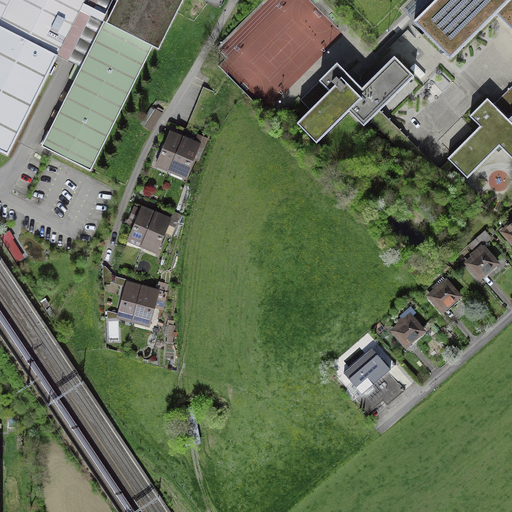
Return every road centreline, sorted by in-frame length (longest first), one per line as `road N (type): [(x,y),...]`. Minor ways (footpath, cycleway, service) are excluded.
road 1 (residential): [(106,262),(147,146),(234,0)]
road 2 (unclassified): [(383,426),(511,314)]
